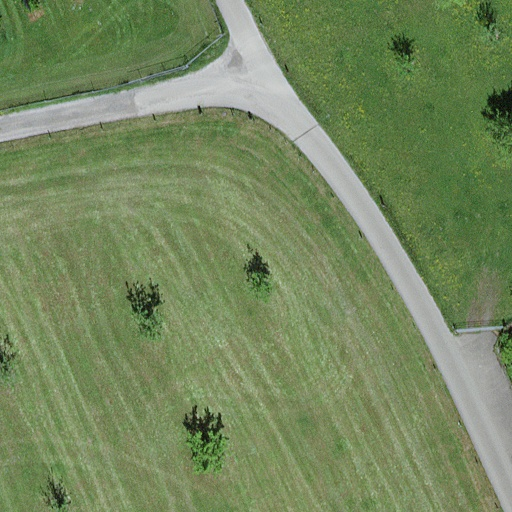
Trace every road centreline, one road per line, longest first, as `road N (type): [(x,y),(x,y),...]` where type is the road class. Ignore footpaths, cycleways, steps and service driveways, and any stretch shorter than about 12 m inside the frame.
road 1 (residential): [(267,72),(427,311),(511,491)]
road 2 (unclassified): [(267,72),(0,131)]
